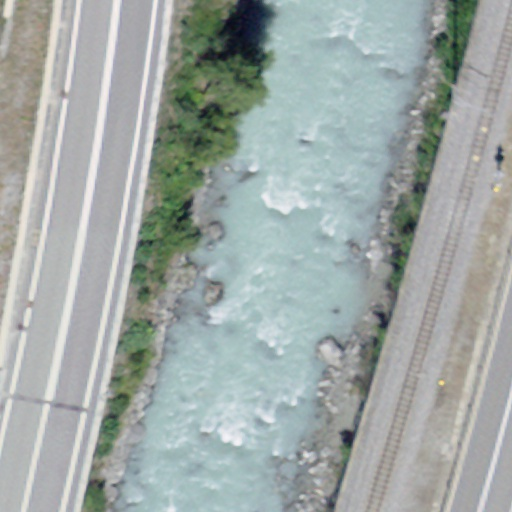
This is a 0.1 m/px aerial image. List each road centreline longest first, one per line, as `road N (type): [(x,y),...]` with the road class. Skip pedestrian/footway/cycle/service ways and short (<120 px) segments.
road 1 (trunk): [(23,511),(69,302),(117,0)]
road 2 (secondary): [(479,511),(511,392)]
